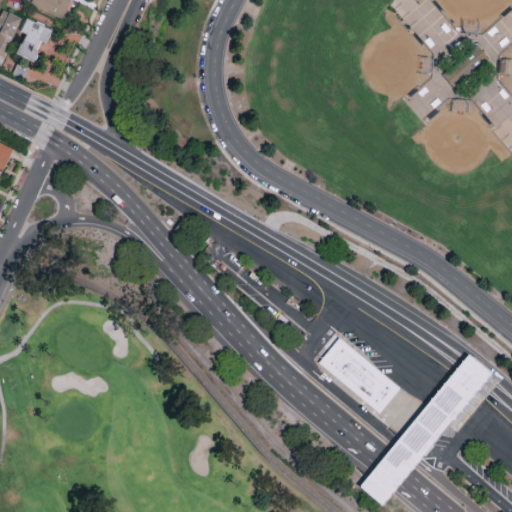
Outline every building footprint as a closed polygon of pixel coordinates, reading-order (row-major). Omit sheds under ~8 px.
[(31,0),(29,5),(61,21),(71,2),(67,0),(31,0)] [(21,20),(2,11),(0,15),(0,57),(2,59),(21,20)] [(26,19),(52,32),(45,45),(39,42),(35,51),(38,53),(33,63),(14,54),(19,44),(22,45),(26,36),(19,33),(26,19)] [(0,143),(0,174),(13,150),(0,143)] [(337,340),(318,363),(379,414),(398,391),(337,340)] [(362,488),(385,506),(489,369),(466,351),(362,488)]
